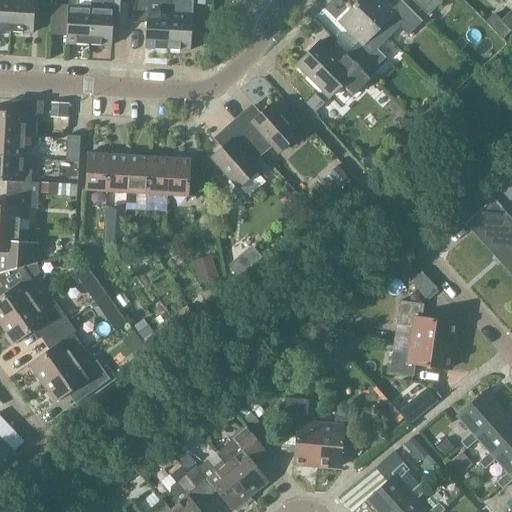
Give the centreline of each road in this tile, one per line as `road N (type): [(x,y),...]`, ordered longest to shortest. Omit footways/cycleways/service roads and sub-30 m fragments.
road 1 (residential): [(0,79),(204,92),(279,15)]
road 2 (residential): [(511,354),(423,252)]
